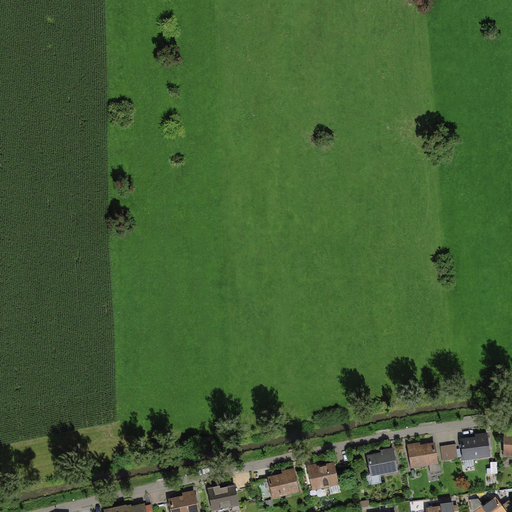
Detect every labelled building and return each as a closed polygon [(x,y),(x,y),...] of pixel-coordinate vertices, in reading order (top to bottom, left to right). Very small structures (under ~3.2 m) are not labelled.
[(490,435),(463,439),(467,459),(493,455),(490,435)] [(435,442),(409,446),(413,468),(439,465),(435,442)] [(463,443),(443,445),(444,460),(464,459),(463,443)] [(394,449),(369,455),(374,477),(399,471),(394,449)] [(336,462),(312,467),(316,488),(340,483),(336,462)] [(295,472),(271,478),(275,497),(300,492),(295,472)] [(234,485),(210,491),(215,509),(238,504),(234,485)] [(511,511),(499,493),(475,510),(476,511),(511,511)] [(197,511),(194,496),(170,501),(172,511),(197,511)]
